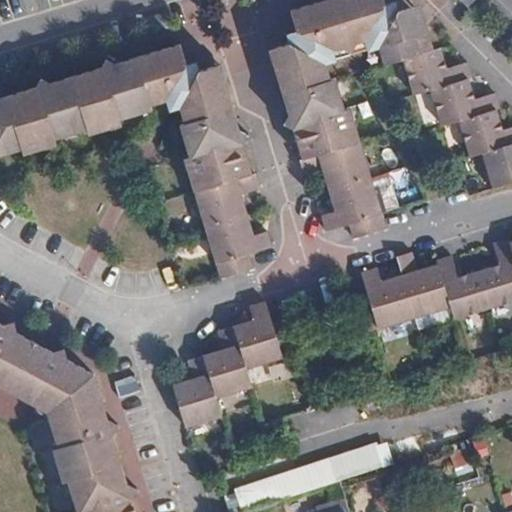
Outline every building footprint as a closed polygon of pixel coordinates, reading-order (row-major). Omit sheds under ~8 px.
[(387,66),(406,60),(434,52),(428,27),(416,20),(403,24),(397,2),(384,5),(382,0),(337,0),(292,13),(298,35),(316,46),(308,56),(292,46),(278,51),(280,58),(274,66),(284,104),(298,109),(286,128),(294,133),(303,161),(361,144),(355,123),(349,124),(335,80),(330,82),(325,64),(332,50),(367,41),(370,53),(382,49),(387,66)] [(316,46),(298,35),(299,36),(292,46),(308,56),(316,46)] [(149,106),(167,101),(188,67),(181,46),(128,62),(123,69),(108,61),(102,69),(67,78),(60,89),(41,79),(35,88),(0,97),(0,155),(18,150),(20,156),(44,150),(42,144),(84,132),(86,138),(109,131),(107,124),(151,112),(149,106)] [(416,96),(433,91),(466,83),(471,81),(467,65),(444,71),(437,51),(434,52),(406,60),(416,96)] [(188,67),(167,101),(181,108),(202,72),(199,73),(189,68),(188,67)] [(202,72),(181,108),(186,125),(180,126),(193,170),(188,172),(221,280),(253,271),(250,257),(273,250),(268,233),(248,239),(236,198),(260,191),(256,174),(254,175),(245,148),(250,139),(230,127),(236,119),(225,81),(216,75),(214,69),(202,72)] [(442,127),(459,122),(493,113),(500,110),(496,96),(471,101),(466,83),(433,91),(442,127)] [(470,158),(482,156),(511,147),(511,129),(500,132),(493,113),(459,122),(470,158)] [(372,180),(361,144),(303,161),(300,161),(305,178),(329,171),(335,191),(372,180)] [(511,147),(482,156),(494,192),(511,186),(511,147)] [(388,210),(402,206),(394,176),(379,180),(388,210)] [(388,231),(372,180),(335,191),(340,211),(322,217),(327,233),(351,227),(355,240),(388,231)] [(511,249),(509,250),(508,243),(492,247),(499,271),(459,283),(452,259),(436,263),(439,273),(418,279),(412,255),(396,260),(402,283),(383,289),(378,270),(362,275),(367,298),(353,302),(363,336),(450,311),(453,321),(511,304),(511,249)] [(271,326),(264,303),(248,307),(253,327),(234,333),(233,328),(217,333),(223,356),(203,362),(202,356),(185,362),(192,386),(172,392),(183,429),(220,417),(215,399),(250,389),(245,370),(295,356),(285,322),(271,326)] [(2,323),(0,321),(0,384),(52,413),(64,456),(59,458),(66,479),(71,478),(81,511),(139,511),(134,494),(140,484),(129,479),(115,429),(120,421),(110,415),(99,375),(67,358),(63,346),(52,351),(17,330),(13,318),(2,323)] [(459,399),(509,387),(501,355),(451,366),(459,399)] [(121,398),(143,392),(139,375),(117,381),(121,398)] [(232,510),(468,446),(462,423),(226,488),(232,510)] [(451,456),(460,473),(473,467),(464,450),(451,456)]
